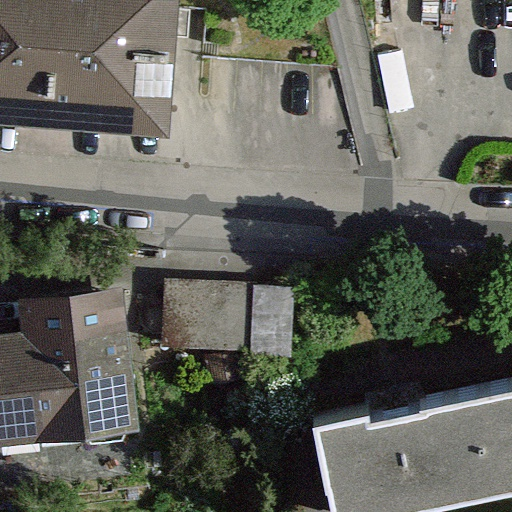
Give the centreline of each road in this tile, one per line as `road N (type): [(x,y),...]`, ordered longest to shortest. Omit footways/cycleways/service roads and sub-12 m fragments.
road 1 (residential): [(0,191),(511,229)]
road 2 (unknown): [(392,222),(339,0)]
